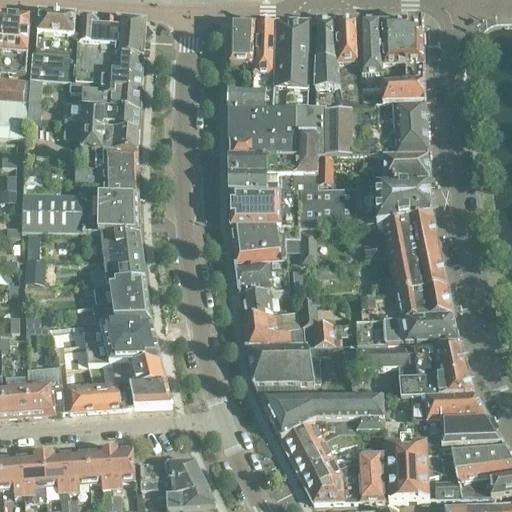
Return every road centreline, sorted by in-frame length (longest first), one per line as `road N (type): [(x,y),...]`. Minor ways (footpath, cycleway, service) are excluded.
road 1 (residential): [(511,420),(488,363),(460,226),(450,5)]
road 2 (residential): [(192,11),(189,238),(201,356),(217,419)]
road 3 (residential): [(0,434),(217,419)]
road 4 (residential): [(192,11),(16,0)]
road 5 (residential): [(320,1),(192,11)]
